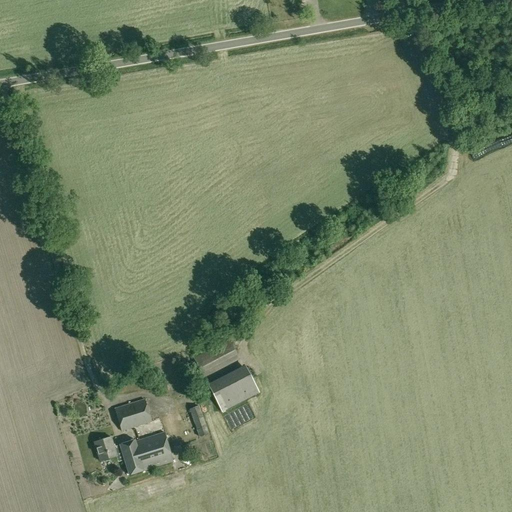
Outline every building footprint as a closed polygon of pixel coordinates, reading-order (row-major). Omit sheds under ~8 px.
[(201,374),(237,355),(229,339),(194,358),(201,374)] [(244,365),(208,384),(222,412),(259,392),(244,365)] [(151,422),(144,400),(114,409),(121,431),(151,422)] [(209,434),(199,406),(189,409),(199,437),(209,434)] [(129,475),(173,461),(164,433),(135,442),(134,440),(119,445),(114,447),(110,437),(94,442),(100,461),(116,456),(118,462),(124,460),(129,475)]
